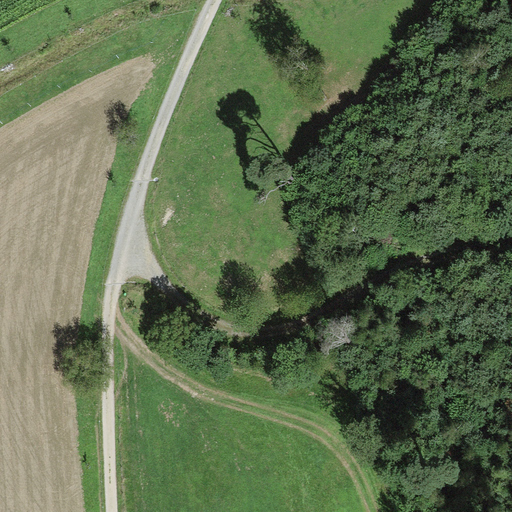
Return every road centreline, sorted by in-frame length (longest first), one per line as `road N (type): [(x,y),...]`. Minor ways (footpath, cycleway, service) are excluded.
road 1 (track): [(214,0),(145,171),(124,249),(111,318),(111,511)]
road 2 (track): [(124,249),(192,310),(257,331),(322,313),(428,256),(511,241)]
